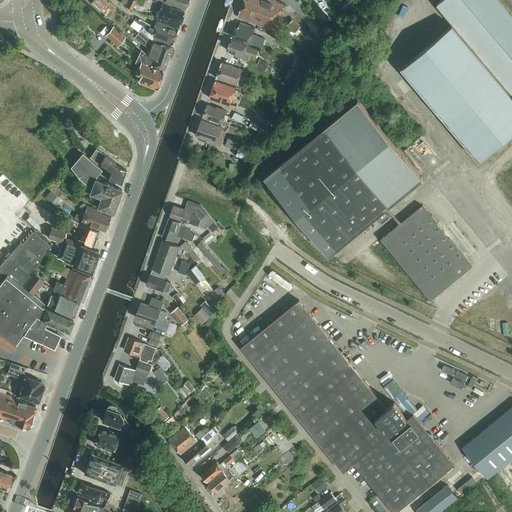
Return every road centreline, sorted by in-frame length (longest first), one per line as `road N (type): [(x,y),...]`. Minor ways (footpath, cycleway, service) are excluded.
road 1 (unclassified): [(369,511),(225,334),(275,248),(327,284),(511,373)]
road 2 (unclassified): [(135,300),(241,0)]
road 3 (unclassified): [(224,511),(107,372),(135,300)]
road 4 (tertiary): [(97,287),(144,162),(143,121)]
road 5 (tertiary): [(40,445),(97,287)]
road 6 (tertiary): [(143,121),(43,47),(26,22)]
road 7 (tertiary): [(143,121),(170,87),(202,0)]
